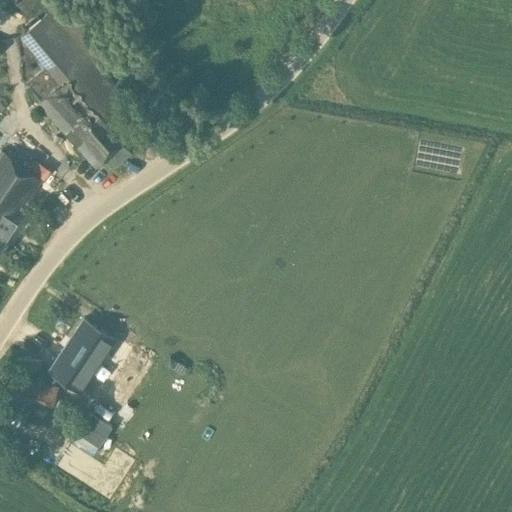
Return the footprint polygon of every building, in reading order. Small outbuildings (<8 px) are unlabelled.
[(38,0),(15,0),(28,11),(38,0)] [(144,121),(52,9),(20,37),(59,83),(37,104),(95,167),(105,159),(113,169),(130,153),(122,142),(144,121)] [(41,180),(0,152),(0,249),(5,241),(3,240),(41,180)] [(34,158),(27,167),(42,178),(49,169),(34,158)] [(114,338),(83,318),(48,371),(80,392),(114,338)] [(57,386),(19,375),(13,397),(51,409),(57,386)] [(114,445),(88,487),(109,501),(137,459),(114,445)]
